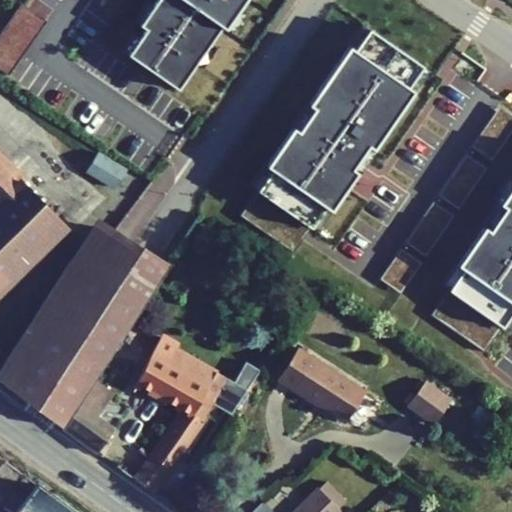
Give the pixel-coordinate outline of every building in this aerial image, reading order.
[(134,29),(117,55),(167,90),(211,26),(212,27),(230,0),(145,0),(128,25),(134,29)] [(346,52),(340,48),(300,107),(306,111),(282,148),(276,144),(258,170),(263,173),(249,194),(303,231),(318,210),(323,213),(348,175),(343,171),(359,148),(364,151),(403,93),(398,89),(413,68),(359,31),(346,52)] [(85,172),(114,189),(124,172),(95,154),(85,172)] [(0,288),(63,226),(0,162),(0,288)] [(511,171),(489,205),(495,210),(471,246),(465,242),(447,268),(452,271),(438,293),(492,329),(507,308),(511,311),(511,310),(511,171)] [(97,217),(0,370),(0,382),(10,390),(114,231),(119,234),(120,232),(97,217)] [(63,429),(94,380),(132,322),(169,264),(141,246),(120,232),(119,234),(114,231),(10,390),(37,409),(63,429)] [(189,421),(179,414),(133,478),(153,492),(200,428),(228,377),(175,347),(165,365),(149,356),(135,383),(192,415),(189,421)] [(277,380),(343,422),(364,390),(298,348),(277,380)] [(105,442),(114,428),(94,415),(111,392),(94,380),(63,429),(97,453),(98,451),(105,442)] [(407,405),(433,424),(451,400),(424,382),(407,405)] [(98,451),(102,454),(109,445),(105,442),(98,451)] [(253,511),(335,511),(339,508),(326,495),(332,488),(326,481),(295,511),(271,511),(263,503),(253,511)] [(72,511),(34,485),(13,511),(72,511)] [(339,508),(346,501),(332,488),(326,495),(339,508)]
